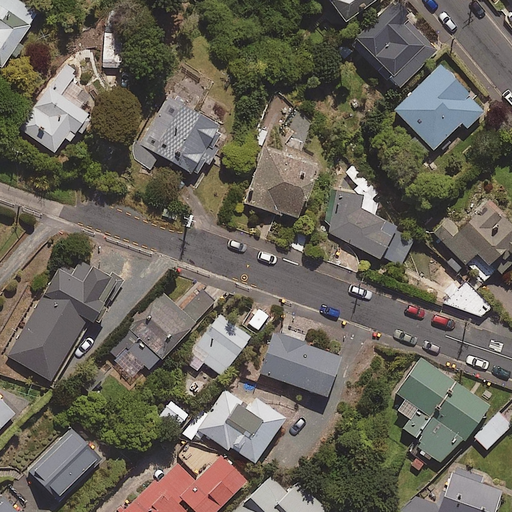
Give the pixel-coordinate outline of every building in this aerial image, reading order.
[(0,0),(0,64),(35,9),(20,0),(0,0)] [(331,0),(344,18),(369,0),(331,0)] [(435,48),(391,0),(388,0),(352,32),(397,82),(435,48)] [(121,33),(103,32),(101,66),(120,67),(121,33)] [(483,107),(439,61),(392,105),(430,145),(458,118),(465,125),(483,107)] [(55,153),(95,96),(70,78),(74,72),(62,63),(18,126),(55,153)] [(227,127),(168,93),(140,143),(199,176),(227,127)] [(296,111),(282,149),(264,143),(243,199),(293,218),(314,162),(300,156),(314,117),(296,111)] [(362,195),(344,186),(322,228),(378,257),(390,234),(378,228),(383,218),(357,205),(362,195)] [(511,247),(511,219),(485,195),(458,224),(446,213),(431,230),(484,279),(495,266),(500,271),(510,259),(505,255),(511,247)] [(114,278),(77,258),(68,274),(57,268),(8,355),(54,381),(90,317),(95,320),(104,305),(100,303),(114,278)] [(446,284),(440,301),(482,314),(487,297),(446,284)] [(212,300),(198,286),(178,307),(159,290),(105,347),(115,357),(125,346),(149,368),(212,300)] [(248,333),(218,312),(189,352),(219,373),(248,333)] [(303,339),(272,328),(257,371),(324,393),(337,354),(303,342),(303,339)] [(487,403),(418,357),(395,391),(408,400),(401,410),(409,416),(402,427),(418,438),(414,443),(440,461),(458,435),(463,439),(487,403)] [(144,374),(127,359),(112,375),(128,391),(144,374)] [(237,397),(223,388),(196,427),(225,447),(227,443),(252,460),(283,416),(243,388),(237,397)] [(0,423),(12,410),(0,398),(0,423)] [(510,423),(497,411),(473,435),(485,448),(510,423)] [(96,453),(71,428),(29,469),(53,494),(96,453)] [(209,511),(244,478),(219,454),(195,478),(175,458),(120,511),(183,511),(189,506),(195,511),(209,511)] [(490,511),(499,488),(477,480),(480,471),(453,462),(441,497),(432,494),(430,501),(408,493),(401,511),(402,511),(490,511)] [(328,511),(296,480),(285,490),(269,474),(230,511),(328,511)] [(0,511),(16,511),(1,495),(0,496),(0,511)]
